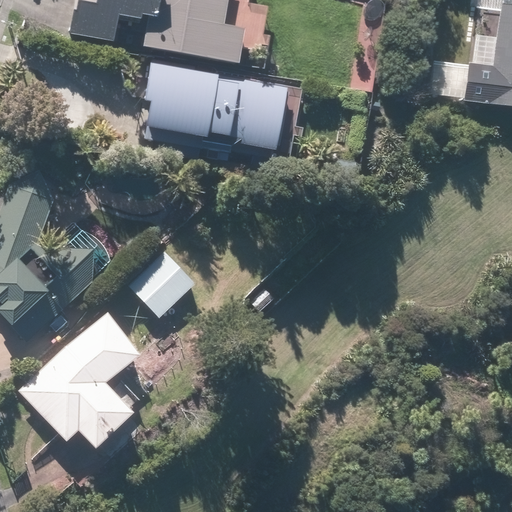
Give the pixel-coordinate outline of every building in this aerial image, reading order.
[(77,0),(72,32),(116,39),(121,10),(146,14),(147,9),(152,10),(147,43),(244,58),(249,24),(228,21),(231,0),(77,0)] [(466,95),(511,101),(511,0),(502,0),(494,63),(471,60),(466,95)] [(235,141),(244,134),(244,139),(280,145),(280,140),(291,82),(154,58),(148,94),(156,96),(149,137),(204,146),(205,143),(234,148),(235,141)] [(44,167),(11,184),(0,217),(0,293),(4,297),(0,300),(0,303),(30,335),(94,274),(91,245),(43,246),(42,238),(57,193),(44,167)] [(131,283),(161,315),(197,281),(167,249),(131,283)] [(70,339),(21,389),(70,437),(81,426),(101,445),(139,407),(109,378),(145,350),(112,307),(70,339)]
